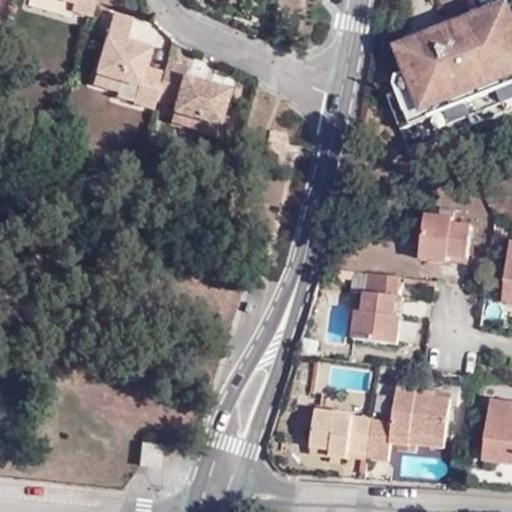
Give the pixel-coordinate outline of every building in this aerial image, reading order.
[(92,17),(96,0),(63,0),(75,4),(72,11),(92,17)] [(136,107),(152,115),(157,98),(164,72),(151,69),(153,54),(126,46),(129,37),(135,17),(118,11),(100,78),(124,85),(139,89),(136,107)] [(126,46),(153,54),(155,46),(129,37),(126,46)] [(189,73),(166,65),(164,72),(157,98),(180,105),(178,113),(222,124),(230,92),(187,79),(189,73)] [(121,97),(124,85),(100,78),(96,90),(121,97)] [(220,135),(222,124),(178,113),(175,123),(220,135)] [(282,160),(287,136),(272,133),(267,156),(282,160)] [(455,216),(424,213),(419,256),(468,262),(473,224),(455,222),(455,216)] [(400,277),(367,273),(363,310),(358,309),(355,338),(398,343),(399,339),(399,338),(401,315),(396,315),(400,277)] [(418,321),(401,320),(399,338),(416,340),(418,321)] [(366,454),(365,460),(392,463),(394,444),(448,452),(454,400),(437,397),(435,389),(399,387),(395,419),(371,417),(369,428),(366,454)] [(511,401),(493,399),(489,452),(494,453),(492,462),(511,466),(511,401)] [(316,409),(310,446),(331,449),(330,455),(332,455),(341,457),(348,458),(349,451),(366,454),(369,428),(371,417),(316,409)] [(164,447),(147,446),(146,465),(162,467),(164,447)] [(331,449),(310,446),(310,452),(330,455),(331,449)] [(349,451),(348,458),(365,460),(366,454),(349,451)]
